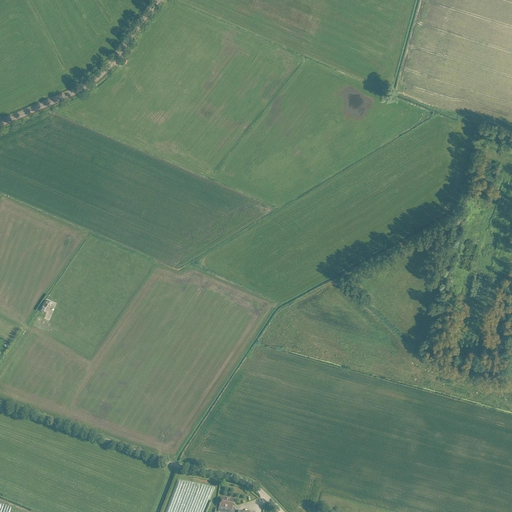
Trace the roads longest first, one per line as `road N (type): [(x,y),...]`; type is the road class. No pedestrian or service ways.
road 1 (unclassified): [(281,511),(248,482),(169,463),(0,402)]
road 2 (tertiary): [(0,123),(92,81),(158,0)]
